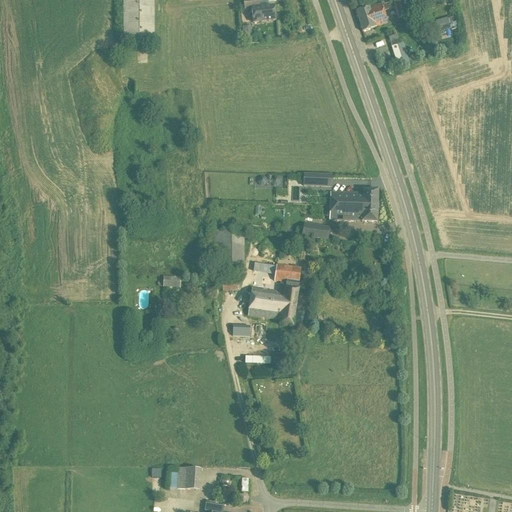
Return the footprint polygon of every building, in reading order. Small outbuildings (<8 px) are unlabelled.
[(122,0),(123,43),(154,42),(153,0),(122,0)] [(258,5),(257,0),(243,0),(244,10),(251,9),(253,23),(275,21),(273,6),(265,7),(265,5),(258,5)] [(407,12),(403,0),(392,4),(398,21),(413,16),(411,11),(407,12)] [(387,23),(380,5),(369,9),(369,8),(355,12),(362,32),(375,28),(375,27),(387,23)] [(243,41),(251,40),(250,27),(241,27),(243,41)] [(334,35),(335,43),(343,42),(342,34),(334,35)] [(397,46),(391,47),(397,66),(403,65),(403,64),(397,46)] [(304,174),(303,187),(331,188),(332,175),(304,174)] [(280,180),(277,177),(274,177),(271,179),(271,176),(267,176),(266,180),(264,177),(260,177),(257,179),(257,183),(260,186),(264,186),(267,183),(267,184),(270,184),(270,183),(271,183),(273,187),(277,187),(280,184),(280,180)] [(330,207),(377,209),(378,191),(362,190),(362,194),(330,193),(330,195),(315,194),(315,204),(330,204),(330,207)] [(377,223),(377,209),(330,207),(329,220),(361,221),(361,222),(377,223)] [(327,242),(329,228),(303,224),(301,238),(327,242)] [(214,275),(244,275),(244,231),(213,232),(214,275)] [(261,265),(254,264),(253,272),(260,274),(261,265)] [(276,265),(273,282),(280,283),(279,288),(279,293),(252,289),(248,316),(280,321),(279,326),(293,328),(298,290),(299,290),(301,269),(276,265)] [(166,279),(165,288),(181,288),(182,280),(166,279)] [(222,292),(237,291),(236,279),(221,280),(222,292)] [(143,312),(153,312),(153,293),(142,293),(143,312)] [(374,322),(372,331),(379,332),(381,323),(374,322)] [(197,491),(198,470),(186,470),(186,469),(177,469),(176,490),(185,491),(197,491)]
